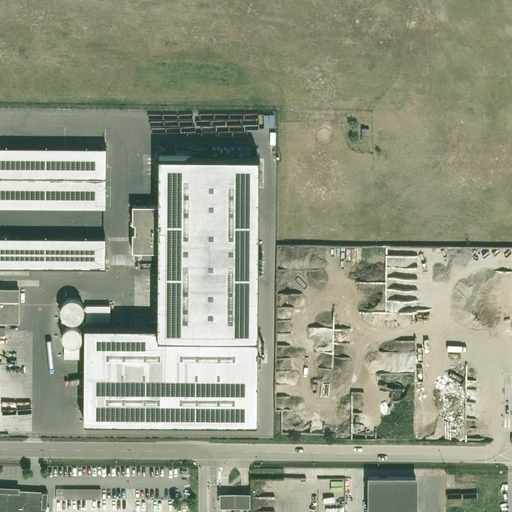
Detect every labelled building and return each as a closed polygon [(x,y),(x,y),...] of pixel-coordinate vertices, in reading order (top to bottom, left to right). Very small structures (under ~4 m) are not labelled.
[(17,0),(23,62),(416,22),(413,0),(17,0)] [(107,144),(0,143),(0,203),(105,205),(107,144)] [(258,337),(259,156),(159,155),(159,205),(158,251),(158,326),(158,337),(258,337)] [(158,251),(159,205),(132,205),(132,223),(132,251),(158,251)] [(106,235),(0,234),(0,264),(106,265),(106,235)] [(504,287),(504,279),(493,279),(493,287),(504,287)] [(0,318),(18,319),(19,290),(0,289),(0,318)] [(110,305),(86,304),(86,307),(86,313),(86,321),(110,321),(110,305)] [(496,319),(498,326),(505,324),(503,317),(496,319)] [(257,423),(258,337),(158,337),(158,326),(85,325),(84,422),(257,423)] [(415,511),(416,476),(368,476),(368,511),(415,511)] [(46,511),(47,491),(0,488),(0,511),(46,511)] [(64,501),(73,500),(73,491),(64,491),(64,501)] [(223,491),(219,491),(219,505),(223,505),(244,505),(249,505),(249,491),(244,491),(223,491)]
